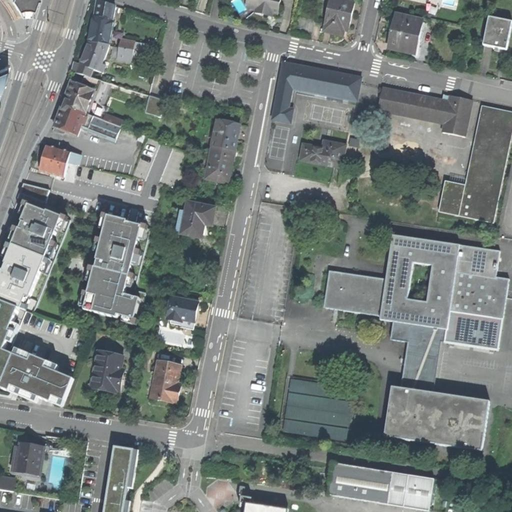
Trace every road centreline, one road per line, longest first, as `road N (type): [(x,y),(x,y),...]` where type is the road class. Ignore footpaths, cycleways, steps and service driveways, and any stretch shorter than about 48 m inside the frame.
road 1 (residential): [(276,42),(196,433),(178,439),(0,415)]
road 2 (secondary): [(0,220),(61,67)]
road 3 (residential): [(360,63),(511,97)]
road 4 (residential): [(276,42),(128,0)]
